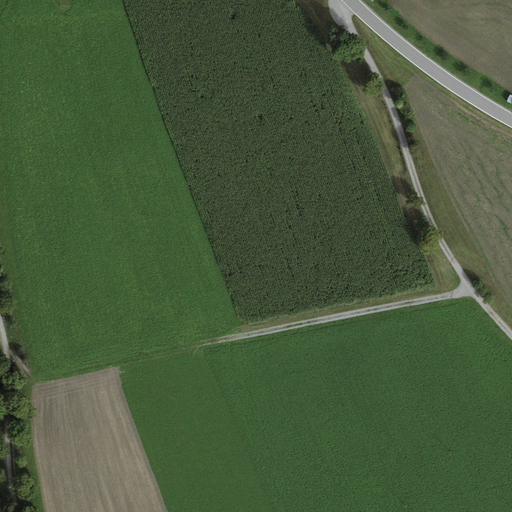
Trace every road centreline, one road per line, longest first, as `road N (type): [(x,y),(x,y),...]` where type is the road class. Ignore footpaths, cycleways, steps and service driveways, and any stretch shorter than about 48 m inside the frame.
road 1 (track): [(471,290),(2,384)]
road 2 (track): [(338,0),(397,114),(444,244),(471,290),(511,334)]
road 3 (tertiary): [(511,120),(406,49),(354,0)]
road 4 (track): [(12,511),(0,343)]
